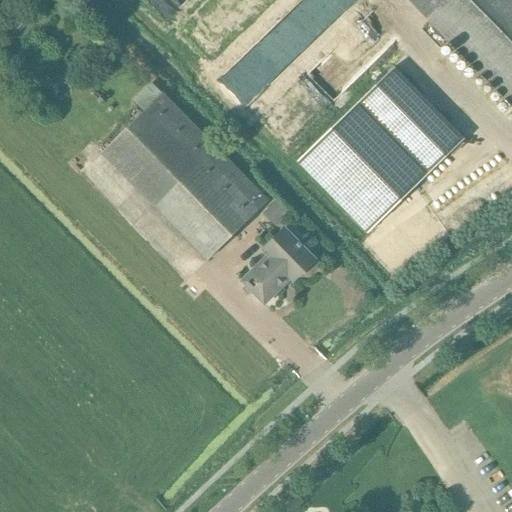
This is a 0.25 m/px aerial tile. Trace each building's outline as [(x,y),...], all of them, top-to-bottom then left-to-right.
[(511,0),(407,0),(511,107),(511,0)] [(144,111),(102,153),(208,261),(270,200),(164,92),(162,93),(151,82),(133,100),(144,111)] [(369,233),(422,182),(351,110),(298,161),(369,233)] [(276,227),(290,213),(277,199),(263,213),(276,227)] [(264,250),(270,256),(244,281),(265,303),(291,277),(295,281),(316,260),(285,229),(264,250)] [(421,432),(411,437),(427,468),(437,463),(421,432)]
